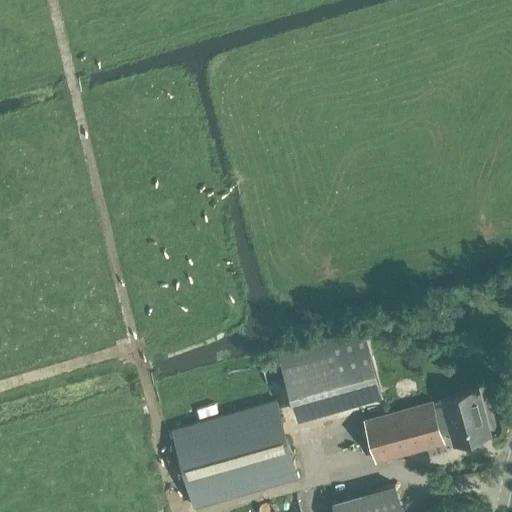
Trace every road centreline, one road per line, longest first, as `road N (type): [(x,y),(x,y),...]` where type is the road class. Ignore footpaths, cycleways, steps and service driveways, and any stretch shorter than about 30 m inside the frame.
road 1 (track): [(134,344),(53,0)]
road 2 (track): [(181,511),(134,344),(0,385)]
road 3 (track): [(218,190),(244,186),(511,225)]
